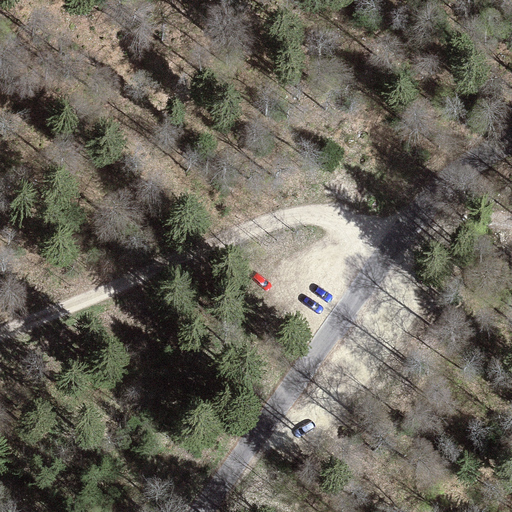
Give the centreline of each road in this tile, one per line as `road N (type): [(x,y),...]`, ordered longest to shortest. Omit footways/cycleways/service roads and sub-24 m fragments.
road 1 (tertiary): [(200,511),(396,232),(442,184),(511,142)]
road 2 (track): [(0,337),(266,226),(327,216),(396,232)]
